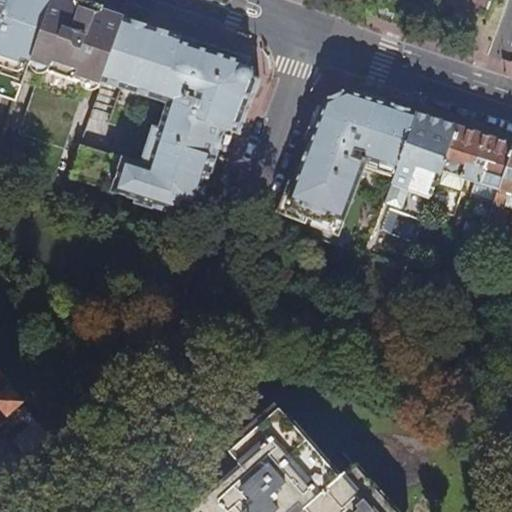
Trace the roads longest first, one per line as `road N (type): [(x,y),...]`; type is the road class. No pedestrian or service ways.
road 1 (residential): [(305,34),(156,410),(108,492),(86,511)]
road 2 (tertiary): [(305,34),(511,105)]
